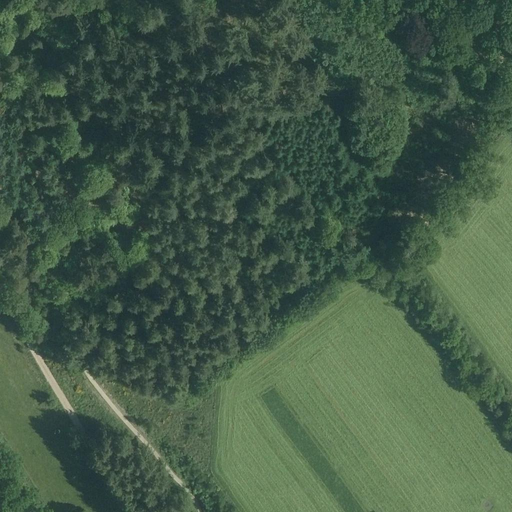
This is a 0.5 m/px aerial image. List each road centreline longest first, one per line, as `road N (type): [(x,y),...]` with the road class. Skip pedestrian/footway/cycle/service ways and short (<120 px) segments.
road 1 (track): [(511,118),(348,92),(241,104),(117,191),(52,216),(0,249)]
road 2 (track): [(129,511),(0,298)]
